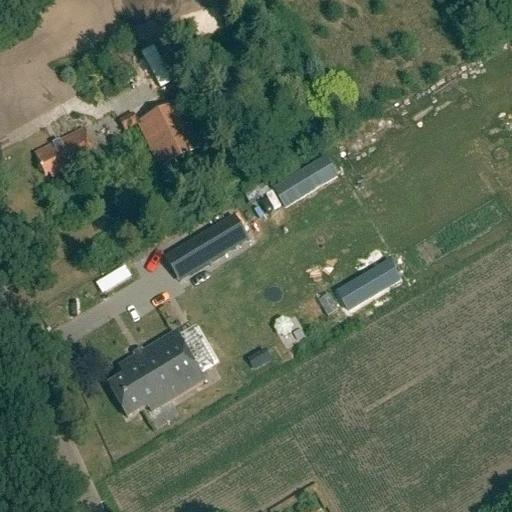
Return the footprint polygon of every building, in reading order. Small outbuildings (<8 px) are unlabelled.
[(177,103),(137,123),(161,169),(201,150),(177,103)] [(125,135),(139,127),(132,116),(119,124),(125,135)] [(77,133),(33,154),(44,175),(48,173),(51,179),(66,172),(64,169),(71,166),(74,167),(90,160),(77,133)] [(337,179),(325,160),(273,191),(280,203),(319,179),(324,187),(337,179)] [(232,220),(165,261),(179,284),(246,243),(232,220)] [(178,332),(120,366),(126,375),(109,385),(130,420),(151,407),(155,414),(208,382),(178,332)]
